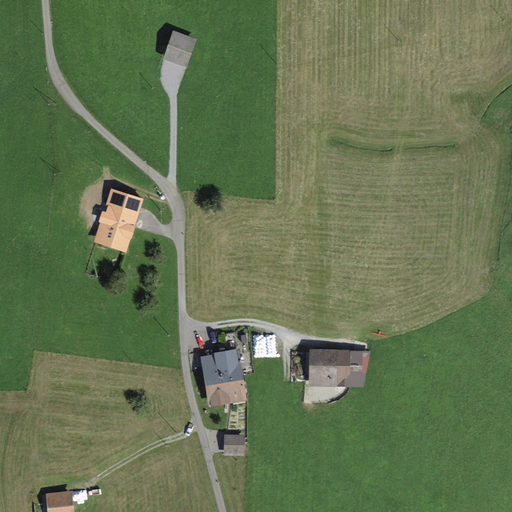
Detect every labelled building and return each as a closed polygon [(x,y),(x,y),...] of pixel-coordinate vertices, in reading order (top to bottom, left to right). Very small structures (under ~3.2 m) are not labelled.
[(186,67),(196,38),(172,29),(162,58),(186,67)] [(126,250),(143,198),(111,187),(94,240),(126,250)] [(204,379),(242,374),(240,361),(238,361),(236,348),(213,352),(213,354),(200,356),(204,379)] [(363,387),(370,350),(309,349),(309,386),(363,387)] [(246,400),(242,374),(204,379),(208,406),(246,400)] [(244,456),(245,434),(224,434),(223,456),(244,456)] [(73,511),(71,490),(46,492),(47,511),(73,511)]
